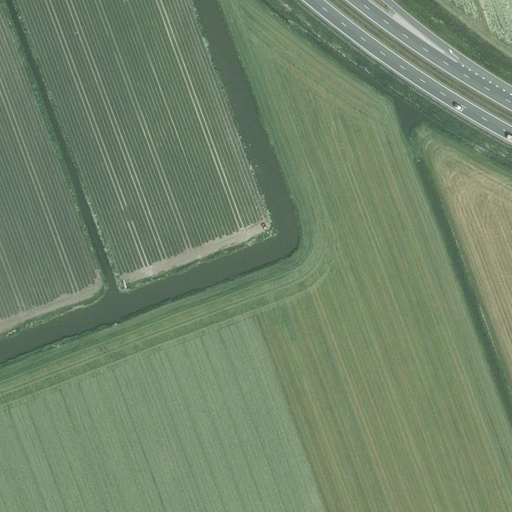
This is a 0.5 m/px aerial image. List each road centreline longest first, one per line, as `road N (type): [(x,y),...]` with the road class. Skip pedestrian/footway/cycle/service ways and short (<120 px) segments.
road 1 (trunk): [(312,0),(411,74),(511,133)]
road 2 (trunk): [(469,76),(355,0)]
